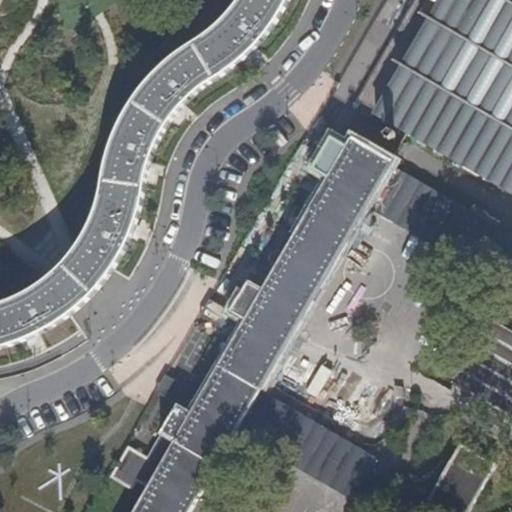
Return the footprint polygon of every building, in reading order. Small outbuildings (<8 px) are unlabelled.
[(0,347),(20,343),(53,324),(88,297),(113,266),(132,228),(138,208),(145,166),(157,135),(180,104),(202,84),(238,61),(264,35),(284,8),(287,0),(242,0),(243,1),(219,26),(178,55),(149,80),(126,111),(114,140),(106,169),(100,208),(86,238),(65,265),(45,283),(13,302),(0,306),(0,347)] [(511,0),(412,0),(354,98),(511,189),(511,0)] [(391,139),(395,132),(390,129),(386,136),(391,139)] [(249,279),(231,311),(233,312),(222,330),(187,389),(176,406),(161,431),(162,434),(148,456),(129,446),(111,477),(131,487),(136,479),(150,487),(135,511),(189,511),(237,430),(258,393),(367,204),(390,166),(393,161),(353,138),(347,147),(331,138),(314,168),(329,177),(265,289),(249,279)] [(511,278),(511,236),(390,166),(367,204),(508,285),(511,278)] [(231,311),(207,297),(197,315),(222,330),(233,312),(231,311)] [(453,379),(511,413),(511,332),(489,319),(453,379)] [(187,389),(163,373),(153,391),(176,406),(187,389)] [(376,462),(258,393),(237,430),(354,496),(376,462)] [(452,511),(467,511),(495,462),(462,443),(429,498),(452,511)] [(300,511),(308,500),(283,484),(264,511),(300,511)] [(381,509),(389,496),(374,488),(359,511),(368,511),(373,505),(381,509)]
